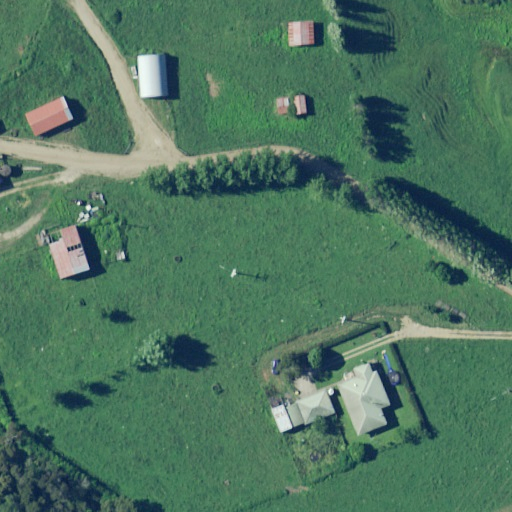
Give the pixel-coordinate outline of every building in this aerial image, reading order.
[(315,45),(314,22),(289,23),(290,46),(315,45)] [(168,97),(166,56),(140,57),(142,98),(168,97)] [(307,114),(306,96),(294,97),(296,115),(307,114)] [(74,120),(64,98),(26,115),(36,136),(74,120)] [(290,114),(289,99),(278,99),(279,115),(290,114)] [(90,270),(76,226),(47,236),(61,280),(90,270)] [(390,405),(373,362),(355,370),(358,378),(338,386),(359,436),(388,425),(381,409),(390,405)] [(335,415),(334,414),(326,391),(297,402),(298,404),(285,409),(284,407),(284,406),(272,410),(273,412),(281,433),(305,424),(306,426),(335,415)]
